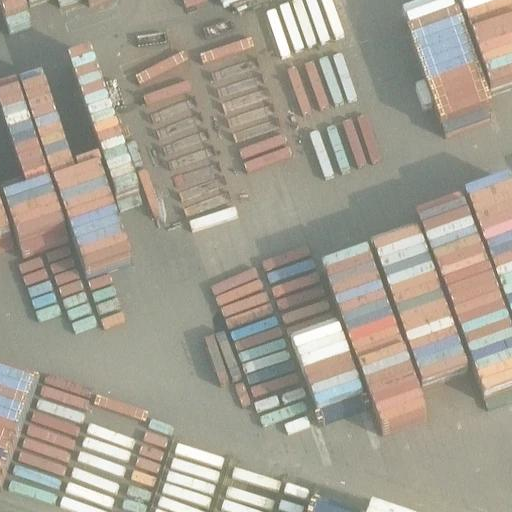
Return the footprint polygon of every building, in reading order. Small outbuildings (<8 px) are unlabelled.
[(247,0),(220,0),(223,9),(247,0)] [(9,199),(24,253),(153,216),(138,162),(9,199)] [(65,252),(12,267),(41,367),(95,351),(65,252)] [(415,350),(435,416),(480,403),(461,337),(415,350)] [(103,451),(50,465),(61,506),(114,492),(103,451)]
